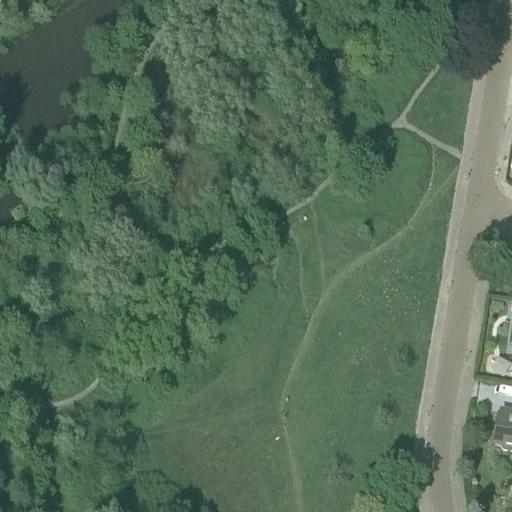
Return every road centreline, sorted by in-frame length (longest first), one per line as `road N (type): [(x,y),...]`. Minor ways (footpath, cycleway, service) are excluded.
road 1 (residential): [(475,199),(434,440),(438,511)]
road 2 (residential): [(475,199),(511,14)]
